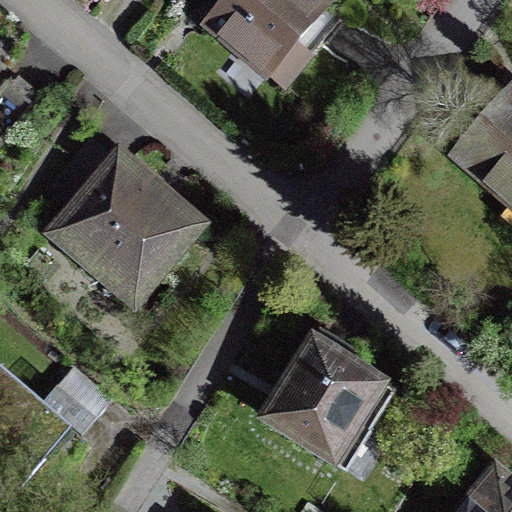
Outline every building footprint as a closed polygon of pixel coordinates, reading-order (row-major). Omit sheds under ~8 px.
[(341,18),(319,0),(224,0),(204,25),(282,89),(341,18)] [(7,82),(0,89),(0,142),(33,104),(7,82)] [(456,158),(511,204),(511,91),(456,158)] [(116,162),(91,141),(47,192),(72,213),(116,162)] [(202,228),(119,158),(116,162),(72,213),(54,235),(138,304),(202,228)] [(320,333),(265,418),(333,462),(357,424),(368,431),(393,393),(346,363),(352,354),(320,333)] [(71,429),(0,368),(0,493),(9,501),(71,429)] [(511,511),(511,488),(497,475),(465,511),(511,511)]
